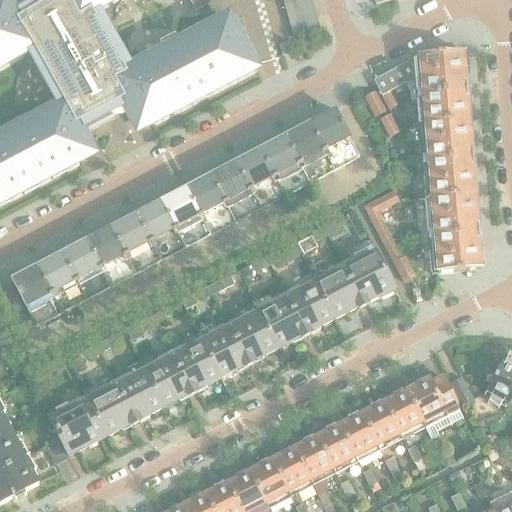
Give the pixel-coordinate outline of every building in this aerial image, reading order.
[(124,72),(92,13),(114,0),(28,0),(16,7),(18,10),(14,12),(8,1),(0,5),(0,60),(2,59),(1,58),(7,54),(7,56),(19,49),(18,47),(28,42),(68,113),(62,116),(61,113),(44,122),(45,123),(39,126),(39,125),(15,137),(16,138),(11,141),(10,140),(0,144),(0,204),(8,200),(6,195),(20,187),(23,192),(37,185),(34,180),(49,172),(51,177),(66,170),(81,162),(78,156),(90,150),(81,132),(86,130),(87,133),(122,114),(121,111),(125,109),(134,127),(147,120),(149,125),(246,74),(243,69),(253,64),(244,47),(231,23),(222,28),(219,23),(215,25),(124,72)] [(207,4),(205,0),(188,0),(195,11),(207,4)] [(310,8),(307,0),(292,0),(284,3),(287,14),(310,8)] [(313,19),(310,8),(287,14),(290,26),(313,19)] [(317,32),(313,19),(290,26),(294,39),(317,32)] [(468,122),(466,92),(463,54),(419,58),(419,60),(413,60),(373,81),(389,111),(397,107),(390,93),(405,84),(411,92),(410,93),(410,102),(416,101),(418,126),(468,122)] [(385,113),(375,93),(364,98),(375,119),(385,113)] [(359,159),(350,142),(335,113),(315,123),(314,122),(308,125),(309,127),(324,155),(333,173),(345,166),(359,159)] [(389,116),(381,120),(384,126),(393,122),(390,116),(389,116)] [(393,122),(384,126),(387,132),(396,128),(393,122)] [(475,197),(471,159),(468,122),(418,126),(420,159),(415,159),(416,169),(421,168),(424,201),(475,197)] [(324,155),(309,127),(290,136),(289,135),(284,137),(300,167),(324,155)] [(396,128),(387,132),(390,139),(399,134),(396,128)] [(300,167),(284,137),(279,140),(280,142),(260,152),(275,180),(300,167)] [(275,180),(260,152),(241,162),(240,161),(234,163),(250,193),(275,180)] [(333,173),(324,155),(300,167),(309,185),(333,173)] [(250,193),(234,163),(229,166),(230,168),(211,178),(225,206),(250,193)] [(309,185),(300,167),(275,180),(284,198),(309,185)] [(225,206),(211,178),(191,188),(190,187),(185,189),(200,219),(225,206)] [(284,198),(275,180),(250,193),(260,211),(284,198)] [(200,219),(185,189),(180,192),(180,194),(161,204),(176,232),(200,219)] [(260,211),(250,193),(225,206),(235,224),(260,211)] [(392,194),(387,196),(393,206),(399,203),(393,193),(392,194)] [(387,196),(382,199),(387,209),(393,206),(387,196)] [(481,272),(478,234),(475,197),(424,201),(427,234),(422,235),(422,244),(428,243),(430,276),(481,272)] [(382,199),(376,202),(381,212),(387,209),(382,199)] [(376,202),(370,205),(375,215),(378,214),(381,212),(376,202)] [(176,232),(161,204),(141,214),(141,213),(135,215),(151,245),(176,232)] [(370,205),(364,208),(369,218),(375,215),(370,205)] [(235,224),(225,206),(200,219),(210,237),(235,224)] [(375,215),(369,218),(372,224),(381,220),(378,214),(375,215)] [(151,245),(135,215),(130,218),(131,220),(111,230),(126,258),(151,245)] [(210,237),(200,219),(176,232),(185,250),(210,237)] [(381,220),(372,224),(376,231),(385,227),(381,220)] [(337,232),(332,223),(327,226),(331,234),(337,232)] [(331,234),(327,226),(322,228),(326,237),(327,237),(331,234)] [(385,227),(376,231),(380,238),(388,234),(385,227)] [(326,237),(322,228),(316,231),(321,240),(326,237)] [(126,258),(111,230),(92,240),(91,239),(86,241),(101,271),(126,258)] [(321,240),(316,231),(311,234),(315,242),(321,240)] [(185,250),(176,232),(151,245),(160,263),(185,250)] [(388,234),(380,238),(383,245),(392,241),(388,234)] [(101,271),(86,241),(80,244),(81,246),(62,256),(76,284),(101,271)] [(392,241),(383,245),(386,251),(395,247),(392,241)] [(300,256),(292,244),(280,250),(287,263),(300,256)] [(160,263),(151,245),(126,258),(135,276),(160,263)] [(395,247),(386,251),(390,258),(398,253),(395,247)] [(394,290),(375,252),(373,254),(370,249),(368,250),(353,257),(355,262),(343,268),(363,308),(368,306),(367,304),(377,299),(379,300),(392,294),(392,291),(394,290)] [(280,261),(275,253),(270,255),(275,264),(280,261)] [(398,253),(390,258),(393,264),(402,260),(398,253)] [(275,264),(270,255),(266,257),(265,258),(269,267),(270,266),(275,264)] [(76,284),(62,256),(42,266),(41,265),(37,267),(52,297),(76,284)] [(135,276),(126,258),(101,271),(111,289),(135,276)] [(269,267),(265,258),(260,261),(264,269),(269,267)] [(402,260),(393,264),(403,284),(415,278),(405,258),(402,260)] [(264,269),(260,261),(254,263),(259,272),(264,269)] [(52,297),(37,267),(31,270),(32,272),(11,283),(26,310),(52,297)] [(251,275),(248,268),(238,273),(242,280),(251,275)] [(363,308),(343,268),(315,283),(334,321),(357,309),(358,311),(363,308)] [(111,289),(101,271),(76,284),(86,302),(111,289)] [(223,291),(234,286),(230,277),(219,282),(223,291)] [(223,291),(219,282),(213,285),(218,294),(223,291)] [(334,321),(315,283),(286,298),(307,337),(311,335),(310,334),(310,333),(309,332),(317,328),(318,329),(334,321)] [(86,302),(76,284),(52,297),(62,315),(86,302)] [(218,294),(213,285),(209,288),(208,288),(212,297),(213,296),(218,294)] [(212,297),(208,288),(203,291),(207,299),(212,297)] [(207,299),(203,291),(197,293),(202,302),(207,299)] [(62,315),(52,297),(26,310),(36,328),(62,315)] [(307,337),(286,298),(258,312),(277,350),(292,343),(291,342),(299,338),(300,339),(301,340),(307,337)] [(167,320),(162,312),(157,314),(161,323),(167,320)] [(277,350),(258,312),(229,327),(249,367),(254,364),(253,363),(253,362),(253,361),(261,357),(261,358),(277,350)] [(161,323),(157,314),(152,317),(156,325),(157,325),(161,323)] [(156,325),(152,317),(147,319),(151,328),(156,325)] [(151,328),(147,319),(142,322),(146,330),(151,328)] [(149,336),(146,330),(142,322),(126,330),(133,343),(149,336)] [(249,367),(229,327),(200,342),(219,380),(235,372),(234,371),(242,366),(243,368),(244,369),(249,367)] [(110,349),(105,339),(100,342),(105,352),(110,349)] [(105,352),(100,342),(95,345),(100,355),(105,352)] [(219,380),(200,342),(172,357),(192,396),(197,394),(196,392),(196,390),(204,386),(204,388),(219,380)] [(100,355),(95,345),(89,348),(95,357),(99,355),(100,355)] [(95,357),(89,348),(84,350),(89,360),(95,357)] [(192,396),(172,357),(144,371),(163,409),(178,401),(177,400),(185,396),(186,397),(187,397),(187,399),(192,396)] [(62,364),(59,359),(50,363),(53,369),(62,364)] [(508,407),(511,399),(511,362),(509,360),(505,362),(505,363),(502,362),(484,397),(506,410),(508,407)] [(65,370),(62,364),(53,369),(55,374),(65,370)] [(163,409),(144,371),(115,386),(136,425),(140,423),(139,421),(140,421),(139,420),(147,416),(147,417),(163,409)] [(462,419),(442,380),(431,386),(428,380),(426,381),(423,378),(414,383),(415,387),(405,392),(424,430),(425,430),(438,455),(445,451),(432,426),(447,418),(451,425),(462,419)] [(472,403),(460,379),(449,384),(461,408),(472,403)] [(136,425),(115,386),(87,401),(106,439),(121,431),(121,429),(129,425),(129,426),(130,426),(131,428),(136,425)] [(424,430),(405,392),(404,393),(401,390),(392,394),(393,399),(382,404),(402,442),(424,430)] [(106,439),(87,401),(82,403),(80,398),(54,411),(56,416),(48,420),(56,437),(68,458),(106,439)] [(402,442),(382,404),(378,401),(370,406),(370,410),(360,415),(380,453),(402,442)] [(380,453),(360,415),(359,416),(356,413),(347,418),(348,422),(338,427),(357,465),(380,453)] [(0,440),(11,435),(0,414),(0,440)] [(498,423),(496,417),(485,421),(487,427),(498,423)] [(357,465),(338,427),(337,427),(334,424),(325,429),(326,433),(315,438),(334,476),(357,465)] [(38,486),(11,435),(0,440),(0,506),(12,500),(14,504),(27,497),(25,493),(38,486)] [(334,476),(315,438),(314,439),(311,436),(302,441),(303,445),(293,450),(312,488),(313,487),(325,511),(333,511),(331,507),(332,506),(324,490),(326,489),(322,483),(334,476)] [(68,458),(56,437),(43,444),(54,465),(68,458)] [(312,488),(293,450),(292,451),(289,448),(280,452),(281,456),(271,462),(290,499),(312,488)] [(425,469),(414,448),(407,452),(418,473),(425,469)] [(511,511),(511,455),(504,451),(500,459),(511,465),(511,493),(490,504),(492,509),(493,511),(511,511)] [(455,463),(451,454),(441,459),(446,468),(455,463)] [(290,499),(271,462),(270,462),(267,459),(258,464),(258,468),(248,473),(267,511),(290,499)] [(399,472),(392,459),(385,463),(392,476),(399,472)] [(265,511),(267,511),(248,473),(247,474),(244,471),(235,475),(236,480),(226,485),(239,511),(265,511)] [(380,491),(370,471),(363,474),(373,494),(380,491)] [(239,511),(226,485),(225,485),(222,482),(213,487),(214,491),(204,496),(211,511),(239,511)] [(354,496),(347,482),(340,486),(347,499),(354,496)] [(487,498),(481,484),(473,488),(479,501),(487,498)] [(211,511),(204,496),(202,497),(199,494),(190,498),(191,503),(181,508),(183,511),(211,511)] [(457,511),(465,508),(458,495),(450,499),(457,511)]
